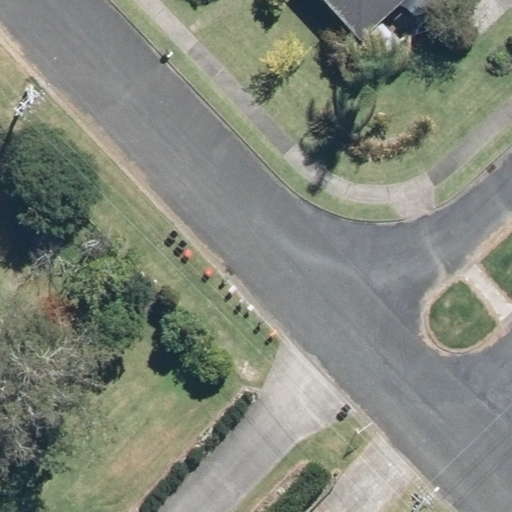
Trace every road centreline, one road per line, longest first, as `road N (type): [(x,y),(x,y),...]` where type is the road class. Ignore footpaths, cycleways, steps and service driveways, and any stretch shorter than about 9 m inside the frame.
road 1 (residential): [(359,312),(55,0)]
road 2 (residential): [(359,312),(511,185)]
road 3 (residential): [(460,419),(359,312)]
